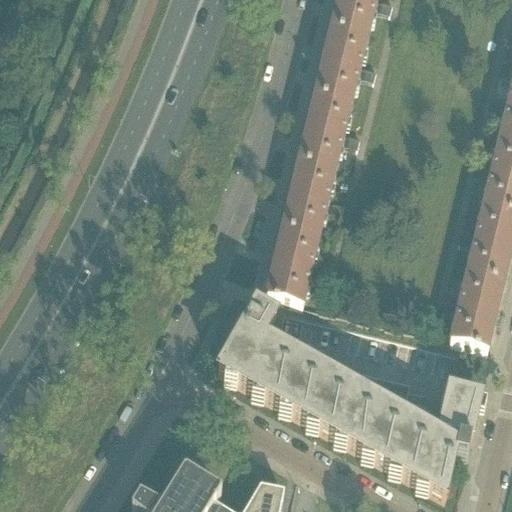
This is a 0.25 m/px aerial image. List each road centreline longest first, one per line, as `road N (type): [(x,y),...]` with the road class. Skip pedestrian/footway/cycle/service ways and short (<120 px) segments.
road 1 (primary): [(0,433),(139,190),(216,0)]
road 2 (primary): [(183,0),(110,178),(0,375)]
road 3 (residential): [(167,383),(232,234),(304,0)]
road 4 (residential): [(388,511),(167,383)]
road 5 (residential): [(88,511),(167,383)]
